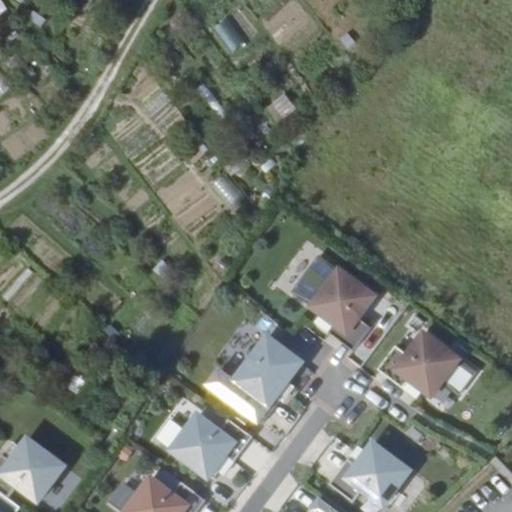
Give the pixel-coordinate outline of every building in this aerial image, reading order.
[(226,18),(212,29),(230,52),(245,41),(226,18)] [(272,123),(296,112),(286,94),(263,106),(272,123)] [(229,208),(243,197),(226,174),(211,184),(229,208)] [(375,297),(340,270),(312,307),(335,324),(328,332),(354,351),(372,328),(360,318),(375,297)] [(409,355),(397,346),(379,370),(404,389),(410,381),(433,397),(461,360),(425,334),(409,355)] [(248,393),(239,406),(262,424),(281,399),(277,396),(302,362),(267,337),(233,382),(248,393)] [(219,431),(198,415),(171,451),(208,478),(225,456),(233,462),(252,436),(229,419),(219,431)] [(4,454),(0,459),(0,492),(8,498),(19,485),(40,501),(67,466),(29,437),(12,460),(4,454)] [(411,471),(374,443),(357,466),(348,460),(330,485),(354,502),(363,491),(384,507),(411,471)] [(172,494),(150,479),(124,511),(195,511),(205,500),(181,482),(172,494)] [(339,511),(320,498),(309,511),(339,511)]
